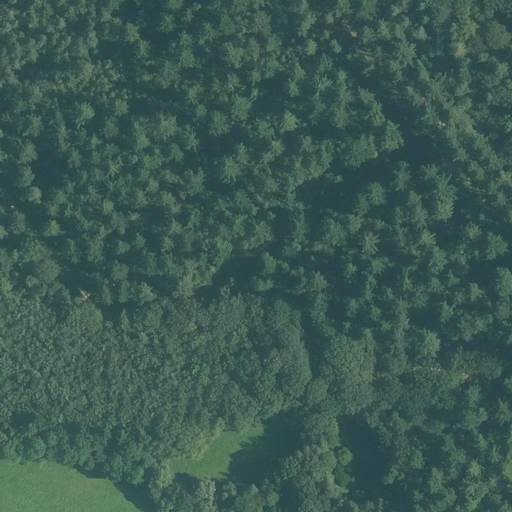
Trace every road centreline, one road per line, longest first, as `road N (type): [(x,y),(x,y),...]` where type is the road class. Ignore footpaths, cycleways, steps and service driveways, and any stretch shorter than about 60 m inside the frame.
road 1 (track): [(511,365),(455,375),(420,368),(335,410),(313,399),(236,314),(83,318),(0,294)]
road 2 (track): [(436,118),(181,312)]
road 3 (track): [(341,0),(511,209)]
road 4 (track): [(0,189),(105,319)]
road 5 (track): [(404,511),(399,495),(374,502),(339,489),(331,474),(340,433),(335,410)]
road 6 (track): [(455,375),(438,451),(399,495)]
